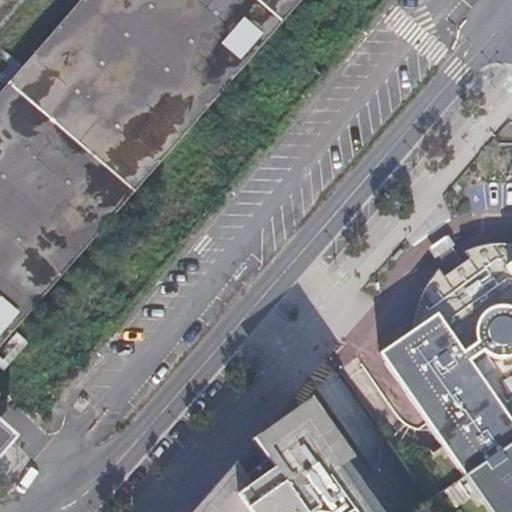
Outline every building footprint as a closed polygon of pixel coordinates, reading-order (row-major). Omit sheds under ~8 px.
[(0,347),(301,0),(80,0),(0,92),(0,347)] [(437,258),(448,274),(464,264),(452,247),(454,246),(448,236),(439,242),(428,250),(435,260),(437,258)] [(511,246),(508,246),(499,244),(485,245),(477,247),(462,253),(468,260),(464,264),(448,274),(444,277),(440,271),(439,270),(438,269),(433,275),(426,284),(423,291),(419,299),(417,305),(412,323),(410,334),(379,355),(438,439),(481,501),(490,494),(502,511),(511,511),(511,417),(510,416),(511,414),(511,246)] [(251,442),(271,470),(277,466),(261,444),(277,433),(276,428),(278,424),(282,423),(285,424),(287,426),(305,413),(343,466),(351,461),(309,401),(251,442)] [(375,511),(343,466),(305,413),(287,426),(285,424),(282,423),(278,424),(276,428),(277,433),(261,444),(277,466),(271,470),(223,504),(216,495),(201,511),(375,511)] [(0,433),(0,456),(7,449),(12,443),(0,433)] [(458,480),(444,490),(456,509),(471,499),(458,480)] [(192,511),(201,511),(216,495),(212,489),(192,511)]
